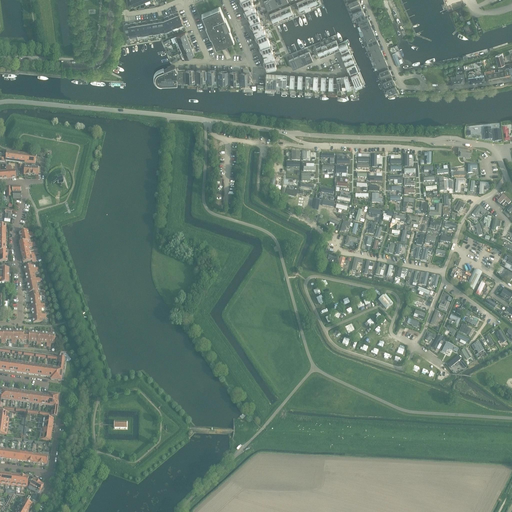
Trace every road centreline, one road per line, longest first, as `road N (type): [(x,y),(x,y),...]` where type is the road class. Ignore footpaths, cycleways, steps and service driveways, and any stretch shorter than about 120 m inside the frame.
road 1 (residential): [(0,102),(285,133)]
road 2 (track): [(511,447),(256,433)]
road 3 (unclassified): [(285,133),(452,142)]
road 4 (residential): [(0,325),(20,326),(15,229),(25,188)]
road 5 (unclassified): [(41,64),(97,61),(112,0)]
